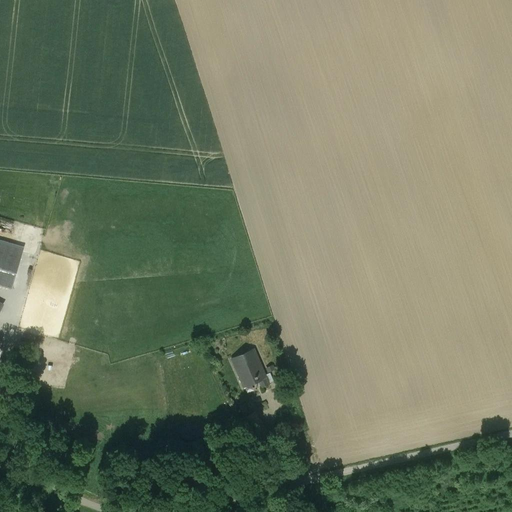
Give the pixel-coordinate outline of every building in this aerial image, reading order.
[(23,251),(0,244),(0,268),(16,273),(23,251)] [(16,273),(0,268),(0,284),(12,288),(16,273)] [(38,278),(36,278),(33,278),(30,280),(28,281),(26,283),(24,285),(23,287),(22,289),(22,290),(22,293),(22,295),(23,297),(23,299),(24,301),(26,302),(28,304),(29,305),(31,306),(33,307),(37,307),(40,307),(43,306),(45,304),(47,302),(48,301),(49,299),(50,297),(51,296),(51,294),(51,292),(51,290),(50,288),(50,287),(48,285),(47,283),(45,281),(43,280),(41,279),(38,278)] [(262,370),(253,350),(232,360),(244,387),(258,380),(262,387),(273,382),(267,368),(262,370)] [(263,429),(254,413),(240,421),(253,445),(289,422),(285,415),(263,429)]
